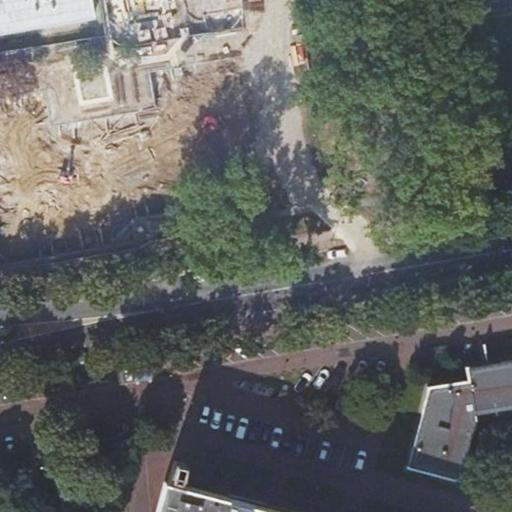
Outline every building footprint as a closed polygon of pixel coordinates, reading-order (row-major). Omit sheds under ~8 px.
[(0,0),(0,34),(96,20),(92,0),(0,0)] [(511,360),(467,368),(467,365),(464,366),(467,379),(427,385),(427,387),(430,388),(410,465),(407,464),(407,466),(460,480),(461,478),(458,477),(474,417),(511,410),(511,360)] [(174,461),(169,478),(179,480),(184,464),(174,461)] [(286,511),(170,482),(171,480),(168,480),(159,511),(286,511)] [(355,511),(420,511),(421,511),(361,494),(355,511)]
